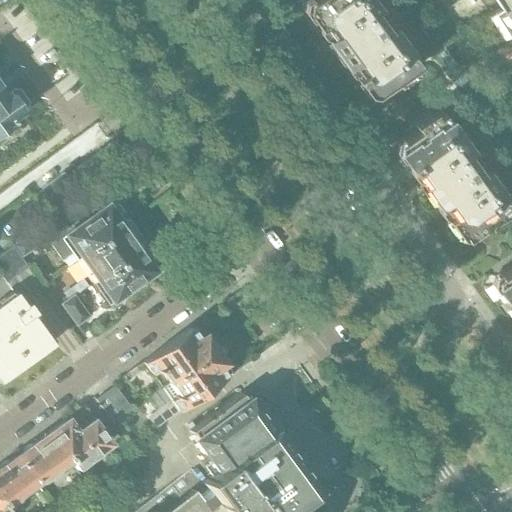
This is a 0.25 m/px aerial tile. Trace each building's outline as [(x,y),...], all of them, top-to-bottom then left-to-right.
[(429,54),(389,0),(309,0),(306,3),(305,10),(331,45),(336,41),(340,47),(335,51),(354,76),(367,94),(374,95),(393,80),(397,85),(416,71),(413,66),(429,54)] [(511,22),(511,0),(501,8),(509,20),(510,19),(511,22)] [(459,70),(443,46),(443,45),(431,53),(447,78),(459,70)] [(0,127),(19,114),(18,113),(25,109),(26,102),(17,90),(10,89),(5,93),(3,90),(1,91),(3,93),(0,94),(0,127)] [(503,207),(511,199),(511,183),(502,171),(452,102),(431,118),(427,113),(413,123),(417,128),(397,143),(396,150),(421,185),(427,181),(431,187),(426,191),(457,234),(464,235),(484,221),(487,225),(507,211),(503,207)] [(52,205),(78,185),(66,170),(40,189),(52,205)] [(47,202),(39,208),(48,220),(56,214),(47,202)] [(74,262),(121,231),(113,220),(115,218),(105,205),(103,207),(101,204),(89,213),(91,216),(77,226),(75,224),(63,232),(65,235),(51,246),(62,262),(65,259),(68,263),(72,260),(74,262)] [(13,247),(20,258),(43,242),(34,229),(12,246),(13,247)] [(74,262),(90,284),(136,252),(130,243),(129,239),(124,232),(121,231),(74,262)] [(0,255),(0,272),(20,258),(13,247),(0,255)] [(136,252),(90,284),(107,306),(109,305),(110,308),(122,299),(121,296),(139,283),(141,285),(153,277),(151,274),(154,273),(144,259),(142,261),(136,252)] [(511,256),(511,258),(511,259),(511,264),(495,277),(494,284),(511,309),(511,256)] [(20,258),(0,272),(0,276),(1,277),(5,283),(26,269),(27,268),(20,258)] [(77,294),(87,286),(82,279),(71,287),(77,294)] [(0,302),(0,333),(23,365),(50,345),(29,316),(33,314),(25,304),(22,307),(12,293),(0,302)] [(89,317),(74,297),(72,295),(59,305),(75,327),(89,317)] [(158,388),(211,350),(210,349),(210,346),(206,340),(203,339),(201,336),(196,339),(188,329),(122,377),(126,382),(145,368),(158,388)] [(0,381),(23,365),(0,333),(0,381)] [(211,350),(158,388),(172,408),(154,421),(158,427),(225,377),(229,374),(220,362),(219,359),(215,353),(212,351),(211,350)] [(130,409),(113,386),(95,399),(111,422),(130,409)] [(299,511),(296,507),(313,494),(296,471),(291,475),(280,459),(285,456),(240,394),(189,432),(211,462),(216,458),(222,467),(200,484),(190,470),(132,511),(299,511)] [(65,421),(46,435),(71,470),(92,455),(91,454),(106,443),(91,422),(85,426),(78,416),(67,423),(65,421)] [(129,448),(113,425),(104,432),(120,454),(129,448)] [(71,470),(46,435),(32,445),(29,445),(22,450),(21,453),(14,458),(32,483),(54,467),(56,471),(63,466),(77,485),(81,483),(71,470)] [(0,507),(2,510),(15,501),(12,497),(32,483),(14,458),(9,462),(6,461),(0,465),(0,507)]
